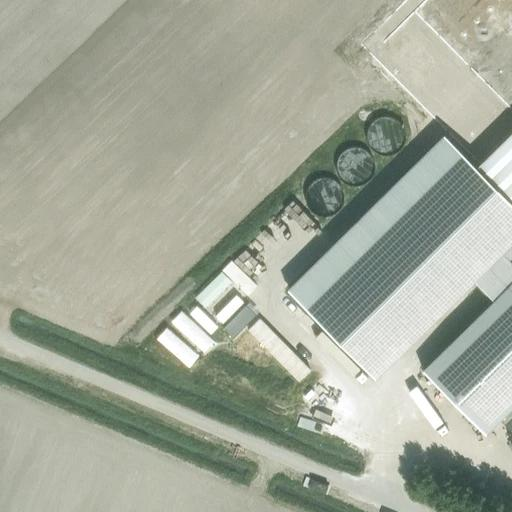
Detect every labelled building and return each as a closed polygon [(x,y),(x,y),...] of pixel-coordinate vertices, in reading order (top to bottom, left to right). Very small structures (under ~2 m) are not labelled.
[(511,127),(478,162),(511,195),(511,127)] [(511,203),(447,138),(291,292),(374,377),(474,280),(494,300),(511,281),(511,203)] [(511,281),(494,300),(423,370),(485,433),(492,426),(500,433),(511,420),(511,281)] [(246,305),(223,327),(233,337),(255,315),(246,305)] [(258,318),(247,329),(298,380),(309,369),(258,318)] [(511,420),(500,433),(511,445),(511,420)]
